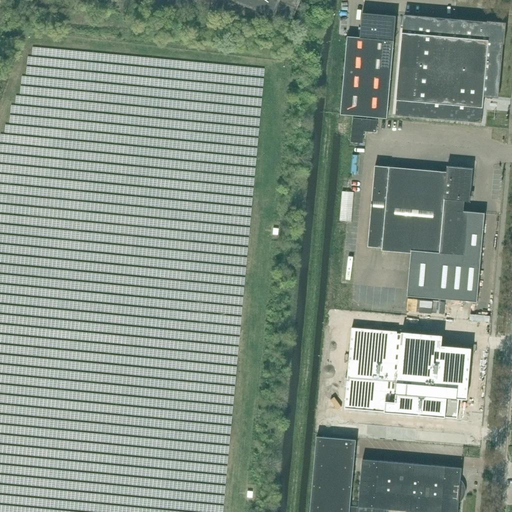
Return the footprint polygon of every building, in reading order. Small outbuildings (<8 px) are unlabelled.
[(138,0),(138,2),(192,9),(195,0),(138,0)] [(213,0),(209,11),(291,21),(298,0),(213,0)] [(387,118),(396,16),(362,13),(360,37),(347,36),(341,114),(387,118)] [(503,25),(496,24),(404,16),(396,115),(481,123),(484,96),(493,97),(497,97),(503,25)] [(379,120),(355,118),(353,142),(365,143),(366,131),(378,132),(379,120)] [(370,224),(368,246),(382,248),(382,250),(411,253),(407,295),(477,302),(485,213),(463,211),(464,201),(470,201),(473,168),(447,166),(447,172),(418,169),(390,167),(386,166),(378,166),(375,165),(370,224)] [(343,218),(356,218),(357,187),(344,187),(343,218)] [(352,327),(345,408),(458,418),(459,397),(457,396),(458,388),(468,389),(472,347),(437,344),(438,334),(402,331),(401,333),(397,333),(397,331),(352,327)] [(359,507),(350,506),(356,439),(317,436),(310,511),(457,511),(458,503),(461,479),(462,468),(363,459),(361,475),(364,475),(364,480),(361,480),(359,507)]
